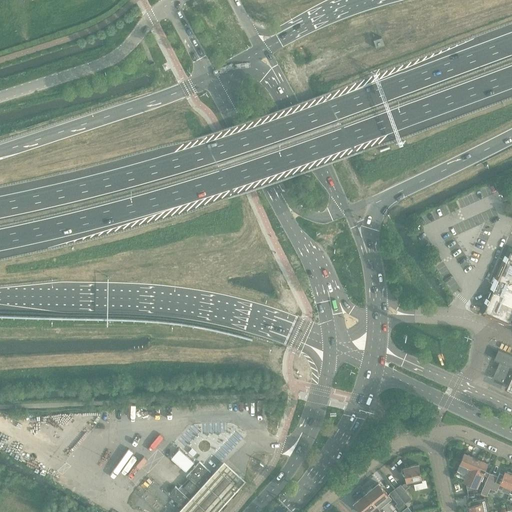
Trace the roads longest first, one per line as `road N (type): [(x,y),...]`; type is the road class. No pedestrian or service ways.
road 1 (motorway): [(511,44),(212,152),(0,208)]
road 2 (motorway): [(0,240),(226,180),(511,77)]
road 3 (motorway): [(0,296),(187,304),(243,314),(329,347)]
road 4 (motorway): [(210,79),(0,152)]
road 5 (unknown): [(173,419),(76,433),(67,467),(122,504)]
road 6 (unclassified): [(169,4),(113,58),(0,96)]
road 7 (secondary): [(329,347),(306,440),(254,511)]
road 8 (secondary): [(347,211),(261,51)]
road 9 (secondary): [(278,511),(336,441),(368,365)]
road 10 (residential): [(315,511),(366,464),(433,435)]
road 11 (secondary): [(210,79),(274,200)]
road 12 (motorway): [(392,194),(511,136)]
